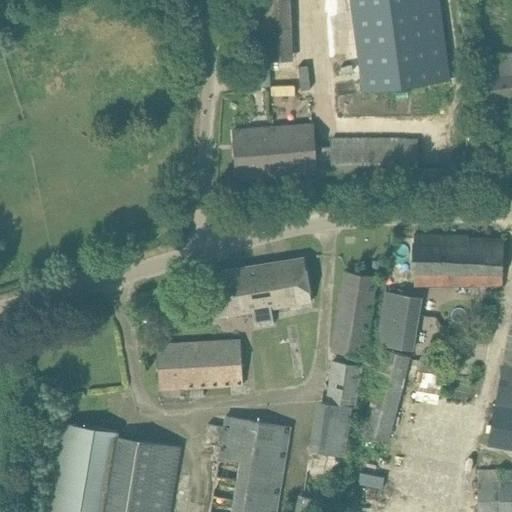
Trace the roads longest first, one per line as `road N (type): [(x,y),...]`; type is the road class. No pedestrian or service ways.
road 1 (unclassified): [(197,255),(340,219),(511,210)]
road 2 (track): [(186,511),(198,463),(175,425),(141,407),(111,279)]
road 3 (unclassified): [(197,255),(213,0)]
road 4 (unclassified): [(0,310),(197,255)]
